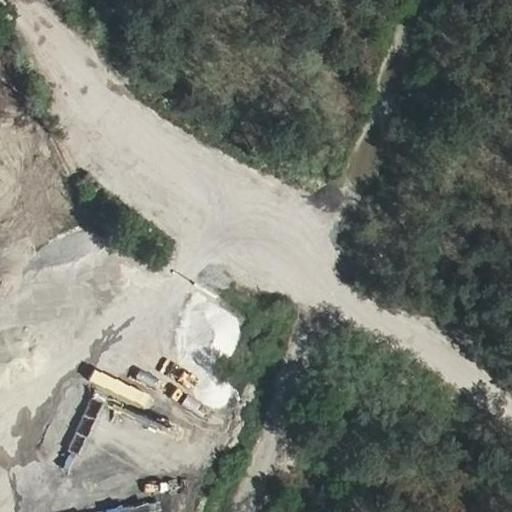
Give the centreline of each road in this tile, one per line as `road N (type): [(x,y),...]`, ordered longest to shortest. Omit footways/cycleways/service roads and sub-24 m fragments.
road 1 (track): [(18,0),(188,191),(344,286)]
road 2 (track): [(430,0),(344,286)]
road 3 (track): [(344,286),(511,404)]
